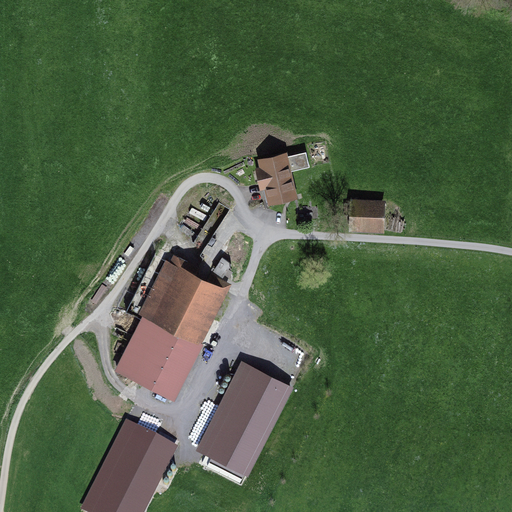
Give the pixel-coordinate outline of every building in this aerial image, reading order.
[(258,162),(268,202),(294,195),(289,172),(310,167),(305,150),(258,162)] [(197,268),(212,276),(218,263),(213,260),(215,257),(207,253),(229,208),(217,202),(194,247),(205,252),(197,268)] [(389,205),(357,203),(356,229),(387,231),(389,205)] [(194,340),(220,287),(169,263),(116,370),(177,400),(205,345),(194,340)] [(210,454),(247,473),(289,391),(252,372),(210,454)] [(83,511),(147,511),(177,450),(124,425),(83,511)]
